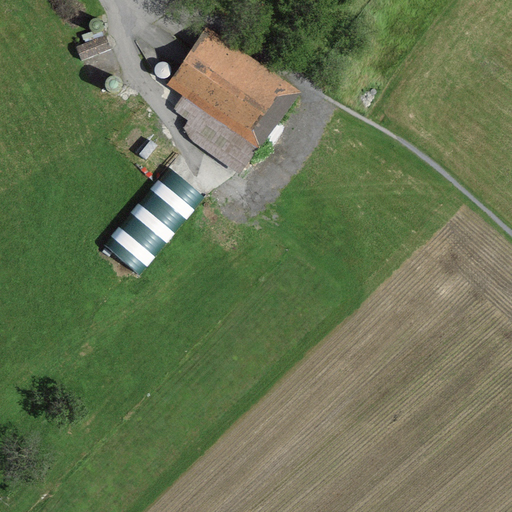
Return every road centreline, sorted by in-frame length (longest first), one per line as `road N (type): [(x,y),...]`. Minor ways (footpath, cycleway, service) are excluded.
road 1 (track): [(511,232),(394,136),(155,0)]
road 2 (track): [(195,156),(135,66),(108,0)]
